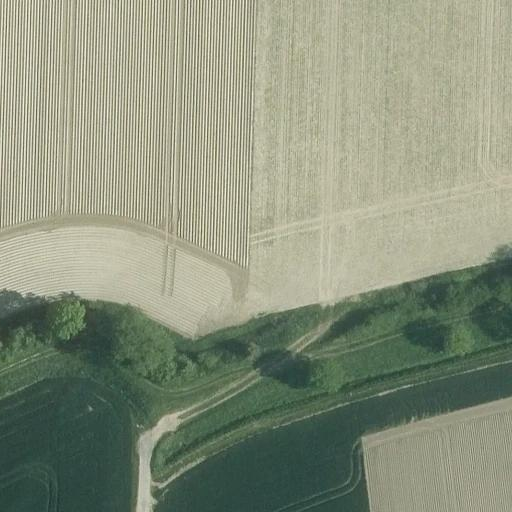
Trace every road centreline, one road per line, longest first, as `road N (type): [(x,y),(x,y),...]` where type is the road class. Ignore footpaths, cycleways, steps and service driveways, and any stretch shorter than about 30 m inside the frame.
road 1 (track): [(0,368),(74,353),(201,380),(395,322),(511,300)]
road 2 (track): [(378,285),(347,319),(156,441),(145,464),(145,511)]
road 3 (track): [(387,400),(287,424),(145,493)]
